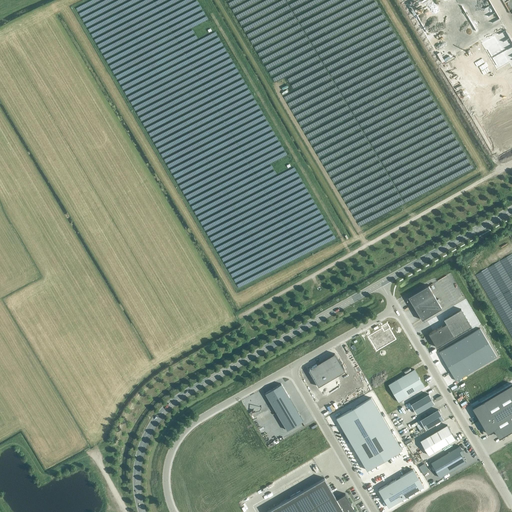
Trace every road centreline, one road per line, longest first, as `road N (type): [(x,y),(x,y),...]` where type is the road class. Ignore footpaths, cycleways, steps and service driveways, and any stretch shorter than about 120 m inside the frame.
road 1 (primary): [(141,511),(138,457),(167,406),(380,283)]
road 2 (track): [(496,171),(236,317)]
road 3 (track): [(350,254),(229,42)]
road 4 (unclassified): [(395,307),(511,507)]
road 5 (unclassified): [(173,511),(165,475),(182,432),(288,367)]
road 6 (unclassified): [(373,511),(288,367)]
road 7 (primary): [(380,283),(511,210)]
road 8 (unclassified): [(288,367),(395,307)]
